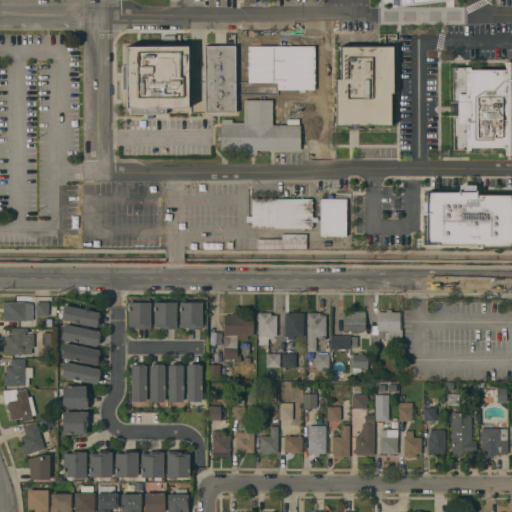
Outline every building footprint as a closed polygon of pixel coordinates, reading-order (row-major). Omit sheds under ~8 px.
[(165,108),(165,112),(165,113),(164,114),(152,114),(152,118),(147,118),(147,114),(131,114),(130,114),(130,113),(129,113),(130,108),(125,108),(126,89),(122,89),(121,88),(121,66),(122,65),(126,65),(126,46),(132,46),(132,43),(133,43),(133,42),(146,42),(147,43),(147,44),(147,46),(187,46),(187,53),(190,53),(191,53),(191,54),(191,82),(195,82),(195,89),(191,89),(191,91),(190,91),(187,91),(187,107),(165,108)] [(235,112),(204,112),(204,46),(235,45),(235,112)] [(392,46),(393,93),(390,93),(390,125),(335,125),(335,79),(340,78),(340,46),(392,46)] [(511,148),(511,155),(506,155),(506,147),(470,147),(470,150),(453,150),(453,67),(469,67),(469,70),(506,70),(506,61),(511,61),(511,148)] [(256,150),(256,153),(220,153),(220,124),(221,124),(222,119),(232,119),(232,122),(243,122),(244,90),(248,90),(248,99),(272,100),(272,124),(300,125),(299,150),(256,150)] [(195,124),(195,122),(208,122),(208,124),(213,124),(213,129),(209,129),(209,131),(196,132),(196,129),(180,129),(180,125),(195,124)] [(468,235),(468,236),(465,236),(465,235),(457,235),(457,232),(456,232),(456,229),(457,229),(457,224),(456,224),(456,222),(457,222),(457,214),(456,214),(456,210),(457,210),(457,207),(456,207),(456,194),(457,194),(457,192),(469,192),(469,189),(511,189),(511,211),(507,211),(507,214),(504,214),(504,235),(468,235)] [(346,237),(324,237),(324,198),(328,198),(328,194),(332,194),(332,198),(346,198),(346,237)] [(311,199),(311,217),(317,217),(317,222),(311,222),(311,228),(252,228),(252,222),(246,222),(246,216),(252,216),(252,198),(311,199)] [(306,234),(306,249),(257,249),(257,234),(306,234)] [(127,302),(136,302),(136,298),(148,298),(148,303),(150,303),(150,327),(136,327),(136,325),(127,325),(127,302)] [(3,320),(3,310),(2,310),(2,302),(25,302),(25,320),(3,320)] [(35,302),(48,302),(48,316),(35,316),(35,302)] [(176,327),(161,327),(162,326),(153,326),(153,302),(176,302),(176,327)] [(179,302),(201,302),(201,327),(187,327),(187,326),(179,326),(179,302)] [(60,320),(63,305),(99,313),(98,315),(99,315),(97,325),(96,325),(96,327),(60,320)] [(399,329),(402,329),(401,338),(378,338),(378,346),(371,346),(371,325),(376,325),(377,312),(386,312),(386,309),(391,309),(391,312),(400,312),(399,329)] [(364,311),(364,331),(358,331),(358,333),(354,333),(354,334),(350,334),(350,331),(342,331),(342,311),(364,311)] [(276,336),(273,336),(273,339),(268,339),(268,345),(258,345),(258,336),(257,336),(257,313),(270,313),(270,315),(276,315),(276,336)] [(284,313),(303,313),(303,336),(293,336),(293,339),(287,339),(287,336),(284,336),(284,313)] [(307,313),(319,313),(319,315),(325,315),(325,336),(315,336),(315,351),(307,351),(307,313)] [(223,316),(230,316),(230,314),(243,314),(243,316),(252,316),(252,335),(247,335),(247,339),(237,339),(237,355),(240,355),(240,362),(233,362),(233,358),(223,358),(223,316)] [(99,331),(98,334),(99,334),(97,345),(96,344),(95,346),(60,339),(63,324),(99,331)] [(3,354),(3,345),(6,345),(6,336),(11,336),(11,328),(39,328),(39,350),(31,350),(31,354),(3,354)] [(330,349),(330,335),(350,335),(350,336),(357,336),(357,347),(350,347),(350,349),(330,349)] [(98,350),(97,356),(99,357),(97,363),(96,363),(95,365),(60,358),(63,343),(98,350)] [(281,353),(293,353),(293,347),(303,347),(303,354),(295,354),(295,367),(281,367),(281,353)] [(352,355),(357,355),(357,352),(362,352),(362,355),(367,355),(367,370),(363,370),(363,368),(360,368),(360,373),(352,372),(352,355)] [(265,353),(279,353),(279,367),(265,367),(265,353)] [(315,367),(315,353),(328,353),(328,355),(329,355),(329,358),(328,358),(328,367),(315,367)] [(3,375),(6,375),(6,366),(11,366),(11,358),(24,358),(25,367),(32,367),(32,377),(28,377),(28,385),(3,385),(3,375)] [(98,369),(98,371),(99,372),(97,383),(96,382),(96,384),(60,377),(63,362),(98,369)] [(131,365),(132,365),(132,364),(144,364),(144,365),(146,365),(145,402),(130,402),(131,365)] [(149,365),(151,365),(151,364),(162,364),(162,365),(164,365),(164,401),(149,401),(149,365)] [(167,365),(171,365),(171,364),(180,364),(180,365),(182,365),(182,401),(167,401),(167,365)] [(186,365),(188,365),(188,364),(199,364),(199,365),(201,365),(201,401),(186,401),(186,365)] [(219,380),(207,380),(207,364),(220,365),(219,380)] [(302,407),(303,407),(303,394),(303,384),(305,384),(305,390),(310,390),(310,394),(316,394),(316,408),(317,408),(317,414),(319,414),(319,415),(314,415),(314,421),(302,421),(302,407)] [(355,436),(358,436),(358,432),(361,432),(361,424),(364,424),(364,419),(352,419),(352,408),(351,408),(351,394),(351,384),(360,384),(360,394),(366,394),(366,398),(367,398),(367,402),(366,402),(366,409),(364,409),(364,415),(373,415),(373,424),(374,424),(373,455),(356,455),(354,453),(355,436)] [(87,387),(87,394),(89,394),(88,407),(87,407),(87,408),(61,408),(62,386),(87,387)] [(341,436),(341,431),(342,431),(342,425),(349,425),(349,456),(343,456),(343,458),(334,458),(334,456),(333,456),(333,453),(331,453),(331,436),(326,436),(327,406),(341,406),(341,398),(342,399),(342,390),(345,390),(345,387),(350,387),(350,400),(349,407),(350,407),(350,420),(340,419),(333,436),(341,436)] [(496,388),(506,388),(506,402),(496,402),(496,388)] [(21,390),(26,389),(28,397),(31,396),(35,414),(31,415),(33,419),(24,421),(22,417),(11,420),(9,411),(8,411),(6,403),(4,403),(3,391),(21,389),(21,390)] [(374,395),(387,395),(388,420),(385,420),(385,421),(381,421),(381,429),(397,429),(397,437),(396,437),(397,453),(390,453),(390,455),(386,455),(386,453),(379,453),(379,435),(380,435),(380,432),(375,432),(374,395)] [(423,408),(426,407),(426,397),(431,397),(431,401),(434,400),(434,407),(435,407),(435,414),(437,414),(437,418),(435,418),(435,420),(423,420),(423,408)] [(279,420),(279,402),(284,402),(284,399),(290,399),(290,402),(292,402),(292,420),(279,420)] [(411,421),(398,420),(398,402),(411,402),(411,421)] [(207,420),(207,406),(220,406),(220,420),(207,420)] [(231,406),(244,406),(244,420),(238,420),(238,421),(234,421),(234,420),(231,420),(231,406)] [(255,420),(255,406),(268,406),(268,419),(255,420)] [(62,434),(62,412),(88,411),(89,425),(87,425),(87,432),(85,432),(85,434),(62,434)] [(451,413),(470,413),(470,440),(475,440),(475,454),(450,454),(451,413)] [(277,454),(262,454),(262,453),(259,453),(260,436),(263,436),(263,435),(265,435),(265,436),(270,436),(270,426),(272,426),(272,419),(278,419),(277,454)] [(44,448),(24,455),(20,446),(23,445),(20,437),(25,435),(22,427),(36,423),(44,448)] [(236,432),(238,432),(238,431),(241,432),(243,432),(243,424),(253,424),(253,452),(246,452),(246,455),(243,455),(243,452),(236,452),(236,432)] [(323,428),(323,436),(325,436),(325,453),(318,453),(318,456),(314,456),(314,454),(308,454),(308,452),(303,452),(303,440),(308,440),(308,436),(311,436),(311,435),(309,434),(311,429),(312,430),(313,428),(323,428)] [(480,428),(506,428),(507,454),(492,455),(492,457),(486,457),(486,454),(480,454),(480,428)] [(403,437),(405,437),(405,430),(412,430),(412,437),(421,437),(421,453),(416,453),(416,457),(411,457),(411,458),(408,458),(408,456),(403,456),(403,437)] [(444,454),(437,454),(437,455),(434,455),(434,453),(427,453),(427,437),(429,437),(429,432),(430,432),(430,430),(445,430),(444,454)] [(212,431),(218,431),(218,436),(229,436),(229,457),(222,457),(222,458),(219,458),(219,457),(212,457),(212,431)] [(284,436),(301,436),(301,452),(294,452),(294,454),(290,454),(290,452),(284,452),(284,436)] [(97,453),(97,451),(111,451),(111,477),(89,477),(89,453),(97,453)] [(140,453),(148,453),(148,451),(163,451),(162,477),(140,477),(140,453)] [(166,451),(180,452),(180,453),(188,454),(188,477),(166,477),(166,451)] [(85,477),(63,477),(63,454),(71,454),(71,452),(85,452),(85,477)] [(114,454),(123,454),(123,452),(137,452),(137,477),(114,477),(114,454)] [(55,480),(29,480),(29,468),(27,468),(27,459),(41,455),(55,454),(55,480)] [(74,511),(74,493),(79,493),(79,485),(94,485),(93,511),(94,511),(74,511)] [(97,511),(97,493),(98,493),(98,485),(114,485),(114,493),(117,493),(117,508),(110,508),(110,511),(97,511)] [(167,511),(167,494),(175,494),(175,488),(186,488),(186,494),(187,494),(187,496),(189,496),(189,511),(167,511)] [(27,489),(47,489),(47,511),(34,511),(34,509),(27,509),(27,489)] [(70,493),(70,507),(71,507),(71,511),(50,511),(50,493),(70,493)] [(141,494),(140,511),(120,511),(120,493),(141,494)] [(164,493),(164,511),(143,511),(143,493),(164,493)]
